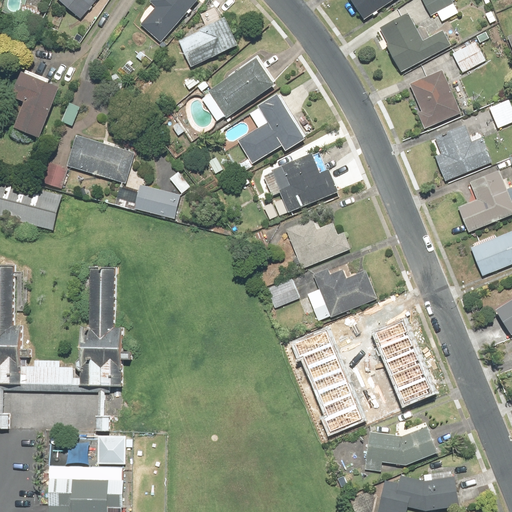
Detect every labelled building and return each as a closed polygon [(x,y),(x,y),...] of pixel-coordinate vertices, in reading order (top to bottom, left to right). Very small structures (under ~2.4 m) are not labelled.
[(93,0),(66,0),(82,13),(93,0)] [(155,0),(140,21),(167,40),(197,0),(155,0)] [(354,0),(369,21),(399,0),(354,0)] [(460,14),(453,0),(425,0),(432,16),(440,12),(444,21),(460,14)] [(44,12),(26,7),(23,18),(41,23),(44,12)] [(412,14),(378,32),(402,76),(435,58),(412,14)] [(217,20),(175,38),(190,71),(231,54),(217,20)] [(487,61),(477,42),(455,53),(464,72),(487,61)] [(275,83),(258,56),(206,89),(224,116),(275,83)] [(42,70),(28,63),(23,77),(34,83),(20,122),(48,138),(70,78),(44,64),(42,70)] [(409,90),(427,128),(464,111),(446,73),(409,90)] [(263,106),(270,119),(240,141),(252,166),(285,142),(288,149),(302,138),(281,93),(263,106)] [(511,104),(510,99),(490,108),(499,128),(511,122),(511,104)] [(467,127),(442,142),(446,154),(439,159),(448,183),(486,160),(478,139),(473,142),(467,127)] [(132,146),(77,134),(70,164),(126,177),(132,146)] [(320,150),(269,170),(286,212),(337,193),(320,150)] [(218,158),(209,162),(216,174),(224,170),(218,158)] [(69,168),(52,162),(45,183),(62,188),(69,168)] [(471,182),(477,200),(463,207),(472,236),(511,216),(511,202),(501,167),(471,182)] [(0,217),(55,231),(64,196),(0,179),(0,217)] [(184,194),(139,182),(132,208),(177,220),(184,194)] [(215,219),(212,231),(232,236),(235,224),(215,219)] [(325,263),(325,261),(342,256),(336,224),(316,230),(314,220),(289,228),(297,272),(325,263)] [(511,232),(473,246),(485,278),(511,268),(511,232)] [(0,428),(11,429),(11,414),(5,414),(6,391),(100,393),(98,430),(111,430),(111,416),(106,416),(106,393),(125,394),(127,326),(117,325),(119,267),(93,267),(92,327),(83,327),(83,364),(23,363),(24,326),(16,326),(17,265),(0,264),(0,428)] [(367,270),(319,286),(329,317),(377,302),(367,270)] [(294,279),(269,288),(276,308),(301,299),(294,279)] [(511,298),(498,307),(511,329),(511,298)] [(402,322),(375,333),(405,405),(432,394),(402,322)] [(324,418),(330,433),(363,421),(327,329),(293,342),(299,358),(303,356),(327,416),(324,418)] [(374,431),(367,467),(386,471),(388,462),(409,464),(443,452),(433,426),(406,436),(387,433),(387,434),(374,431)] [(127,435),(101,435),(101,463),(128,463),(127,435)] [(376,511),(405,511),(407,507),(426,511),(458,507),(453,477),(424,482),(400,477),(399,484),(383,480),(375,511),(376,511)] [(125,511),(126,480),(52,479),(51,511),(125,511)]
